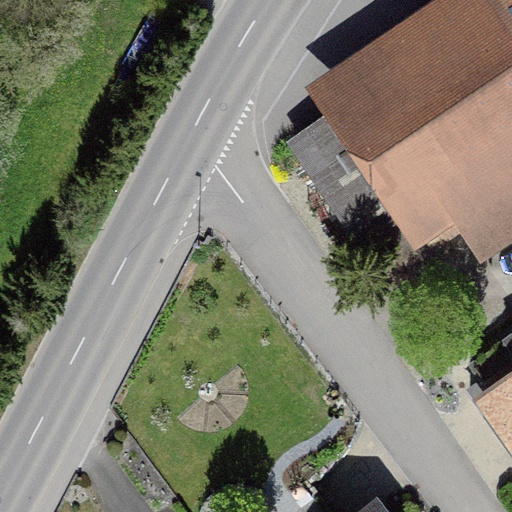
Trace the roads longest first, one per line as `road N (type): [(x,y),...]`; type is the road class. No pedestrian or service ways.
road 1 (residential): [(470,511),(192,132)]
road 2 (secondary): [(0,500),(192,132)]
road 3 (secondary): [(192,132),(269,0)]
